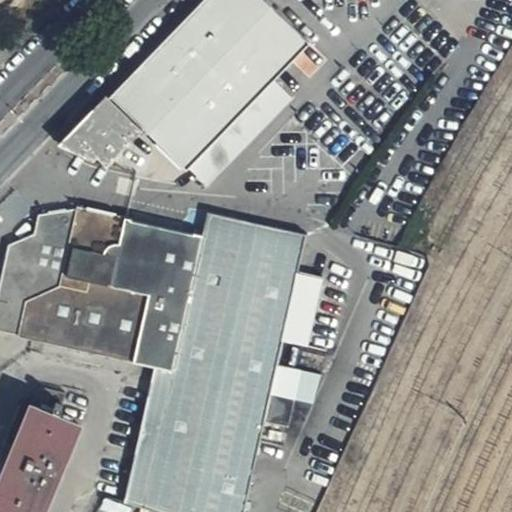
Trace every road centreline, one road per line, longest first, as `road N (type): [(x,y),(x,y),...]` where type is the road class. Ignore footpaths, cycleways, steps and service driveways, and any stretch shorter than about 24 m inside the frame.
road 1 (unknown): [(1,161),(132,190),(225,194),(392,2)]
road 2 (secondary): [(0,162),(157,0)]
road 3 (residential): [(31,375),(93,380),(105,404),(59,511)]
road 4 (secondary): [(96,0),(0,96)]
